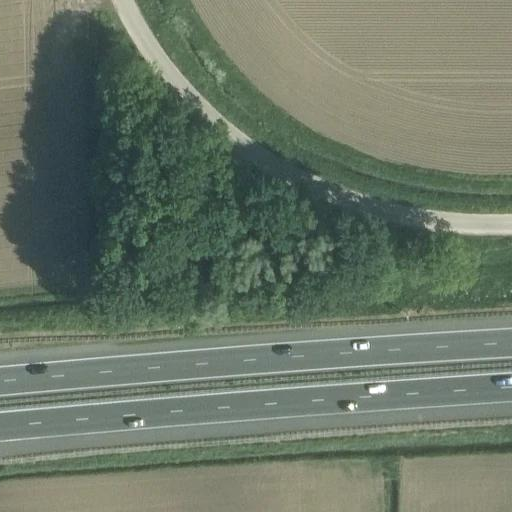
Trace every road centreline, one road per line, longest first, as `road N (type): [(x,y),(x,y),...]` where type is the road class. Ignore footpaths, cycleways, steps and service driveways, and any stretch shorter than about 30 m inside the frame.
road 1 (motorway): [(0,430),(511,389)]
road 2 (motorway): [(511,346),(0,385)]
road 3 (unclassified): [(511,223),(393,214),(287,174),(208,119),(124,0)]
